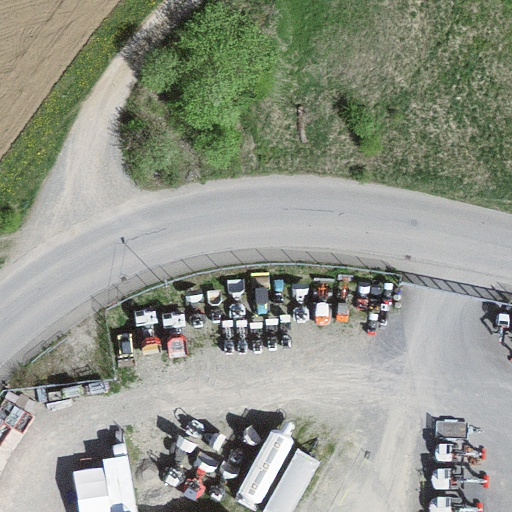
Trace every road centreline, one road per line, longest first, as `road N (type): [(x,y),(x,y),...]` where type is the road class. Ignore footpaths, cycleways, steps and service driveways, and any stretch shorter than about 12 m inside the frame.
road 1 (unclassified): [(511,253),(381,221),(243,216),(172,227),(80,263),(0,325)]
road 2 (track): [(80,263),(88,157),(103,108),(129,62),(187,0)]
